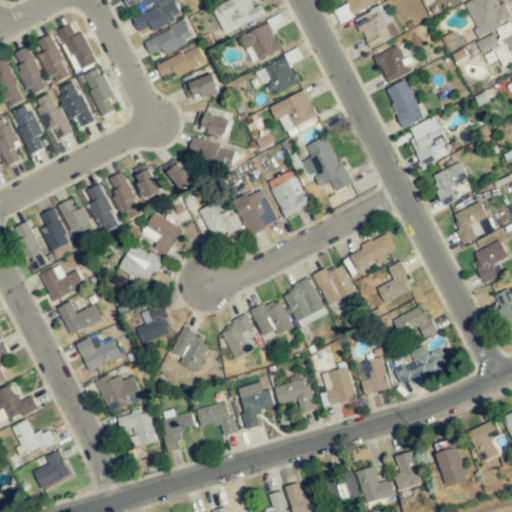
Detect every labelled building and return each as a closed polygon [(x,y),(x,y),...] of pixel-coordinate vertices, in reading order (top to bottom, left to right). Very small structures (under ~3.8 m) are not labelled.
[(167,0),(132,19),(139,31),(150,25),(153,30),(180,16),(171,0),(167,0)] [(263,16),(257,0),(258,0),(225,0),(212,5),(222,32),(263,16)] [(345,0),(352,14),(379,0),(345,0)] [(469,0),(464,3),(478,37),(495,29),(497,34),(477,42),(486,63),(498,58),(501,66),(511,61),(511,29),(508,20),(509,20),(500,0),(469,0)] [(335,10),(341,21),(352,15),(346,4),(335,10)] [(382,8),(356,24),(370,48),(397,32),(382,8)] [(192,39),(184,22),(144,42),(150,54),(162,48),(165,53),(192,39)] [(265,23),(244,38),(259,60),(281,45),(265,23)] [(75,71),(95,61),(81,32),(75,35),(69,24),(55,30),(75,71)] [(41,63),(45,61),(48,67),(61,60),(49,35),(37,41),(44,56),(39,58),(41,63)] [(387,82),(409,72),(396,46),(375,57),(387,82)] [(45,87),(26,47),(11,54),(31,94),(45,87)] [(176,75),(204,63),(197,47),(157,65),(162,77),(174,71),(176,75)] [(263,68),(276,92),(299,80),(286,56),(263,68)] [(0,59),(0,84),(3,91),(16,84),(3,58),(0,59)] [(114,111),(108,98),(112,97),(99,67),(82,75),(101,116),(114,111)] [(182,85),(187,98),(202,93),(204,98),(219,93),(212,74),(182,85)] [(423,118),(406,80),(385,89),(402,127),(423,118)] [(56,88),(70,119),(76,116),(81,127),(92,123),(74,81),(56,88)] [(53,141),(70,133),(50,92),(34,100),(53,141)] [(275,100),(279,127),(312,122),(308,94),(275,100)] [(30,154),(43,148),(37,136),(42,133),(28,104),(10,113),(30,154)] [(195,125),(223,137),(228,123),(200,112),(195,125)] [(20,161),(15,147),(17,146),(6,117),(0,119),(0,152),(5,166),(20,161)] [(406,129),(421,165),(447,154),(441,141),(445,140),(435,117),(406,129)] [(352,183),(341,159),(336,161),(325,137),(306,145),(311,156),(302,160),(315,187),(330,180),(335,191),(352,183)] [(187,155),(231,165),(234,149),(191,139),(187,155)] [(179,191),(193,183),(178,158),(164,166),(179,191)] [(444,205),(456,199),(449,187),(467,178),(459,162),(430,177),(444,205)] [(158,190),(146,164),(132,170),(145,197),(158,190)] [(267,183),(284,217),(308,206),(290,171),(267,183)] [(141,213),(121,172),(109,178),(117,195),(113,196),(124,221),(141,213)] [(86,190),(94,206),(90,208),(102,233),(118,225),(98,184),(86,190)] [(275,223),(263,189),(234,200),(247,234),(275,223)] [(75,212),(71,201),(61,204),(74,241),(92,235),(84,209),(75,212)] [(451,214),(463,242),(482,233),(477,221),(486,217),(479,201),(451,214)] [(234,214),(220,219),(214,202),(197,209),(208,239),(239,227),(234,214)] [(69,244),(53,209),(38,216),(54,251),(69,244)] [(152,249),(166,255),(180,228),(152,213),(141,234),(156,242),(152,249)] [(33,270),(46,265),(28,222),(15,227),(33,270)] [(360,246),(362,250),(349,256),(356,269),(395,250),(387,233),(360,246)] [(484,282),(501,274),(496,262),(507,257),(499,241),(471,255),(484,282)] [(154,274),(161,261),(131,244),(117,268),(142,282),(149,270),(154,274)] [(402,275),(406,274),(401,261),(387,266),(393,281),(377,287),(382,300),(408,290),(402,275)] [(314,275),(325,304),(353,294),(342,264),(314,275)] [(40,276),(52,301),(83,286),(76,271),(63,277),(59,268),(40,276)] [(324,313),(309,280),(282,293),(298,326),(324,313)] [(511,296),(511,297),(508,290),(496,295),(511,331),(511,330),(511,296)] [(250,312),(262,336),(274,330),(277,335),(291,328),(278,299),(250,312)] [(94,305),(75,314),(70,303),(57,308),(69,334),(101,319),(94,305)] [(141,315),(145,325),(136,329),(142,343),(171,332),(160,307),(141,315)] [(425,320),(418,307),(393,320),(399,332),(417,323),(424,337),(436,331),(429,318),(425,320)] [(252,328),(247,317),(220,329),(233,357),(254,348),(246,330),(252,328)] [(179,363),(195,371),(207,345),(193,339),(196,333),(182,327),(171,352),(182,357),(179,363)] [(76,345),(89,371),(120,355),(112,340),(94,349),(89,339),(76,345)] [(0,382),(6,379),(0,368),(0,360),(9,356),(4,345),(0,347),(0,382)] [(440,348),(427,354),(423,346),(409,353),(414,363),(403,368),(402,365),(393,369),(401,386),(448,364),(440,348)] [(356,363),(364,394),(388,388),(381,357),(356,363)] [(331,404),(354,398),(347,367),(323,373),(331,404)] [(273,387),(278,404),(297,400),(301,413),(312,411),(303,374),(289,378),(290,383),(273,387)] [(133,377),(122,381),(120,376),(109,380),(107,376),(97,380),(108,411),(141,400),(133,377)] [(256,410),(273,406),(269,389),(260,391),(259,383),(237,388),(246,428),(259,425),(256,410)] [(36,408),(31,396),(17,402),(10,386),(0,389),(0,412),(4,421),(36,408)] [(234,433),(226,402),(195,410),(200,427),(219,422),(223,436),(234,433)] [(134,447),(155,441),(148,410),(116,418),(120,431),(129,429),(134,447)] [(511,412),(502,417),(511,439),(511,412)] [(166,452),(181,449),(178,432),(194,429),(191,413),(160,419),(166,452)] [(49,429),(33,435),(27,420),(12,426),(24,454),(54,442),(49,429)] [(477,451),(483,448),(488,458),(506,449),(503,443),(504,443),(493,420),(468,432),(477,451)] [(443,485),(464,480),(457,448),(435,453),(443,485)] [(41,488),(69,473),(58,451),(46,457),(49,464),(33,472),(41,488)] [(400,489),(421,483),(412,451),(391,456),(400,489)] [(355,471),(363,501),(392,494),(389,480),(376,483),(372,467),(355,471)] [(359,497),(352,475),(327,483),(331,495),(338,493),(341,503),(359,497)] [(290,511),(307,511),(321,509),(317,492),(301,495),(299,483),(285,486),(290,511)] [(284,511),(280,491),(268,494),(271,509),(258,511),(284,511)]
